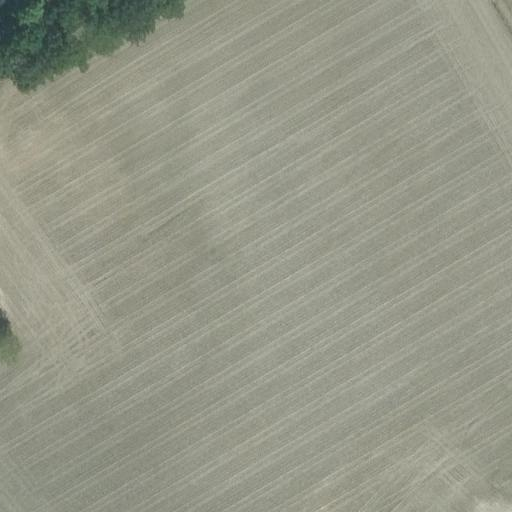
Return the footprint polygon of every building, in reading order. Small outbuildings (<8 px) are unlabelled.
[(32,168),(54,152),(42,136),(21,153),(32,168)] [(0,156),(0,199),(21,182),(0,156)] [(68,170),(0,213),(0,271),(95,211),(68,170)] [(154,244),(199,245),(167,196),(31,284),(31,300),(19,308),(19,309),(49,356),(124,307),(125,263),(154,244)] [(98,429),(222,352),(186,296),(63,373),(98,429)]
